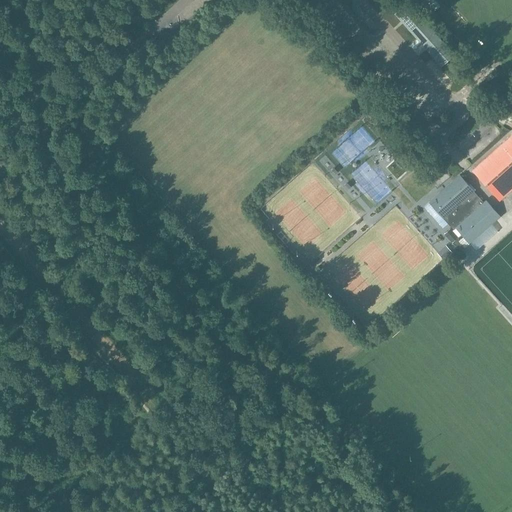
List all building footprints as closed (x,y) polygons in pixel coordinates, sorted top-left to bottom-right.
[(437,14),(443,9),(434,0),(429,0),(427,2),(437,14)] [(395,14),(427,50),(442,66),(454,55),(407,2),(395,14)] [(511,134),(511,135),(473,170),(485,184),(486,183),(488,185),(487,186),(499,200),(511,188),(511,134)] [(388,171),(400,183),(409,175),(397,162),(388,171)] [(443,218),(474,190),(460,175),(429,202),(443,218)] [(469,243),(470,243),(500,216),(486,200),(484,202),(474,191),(474,190),(443,218),(454,230),(456,228),(469,243)] [(401,202),(397,206),(405,216),(409,212),(401,202)] [(442,228),(447,223),(432,207),(427,212),(442,228)]
